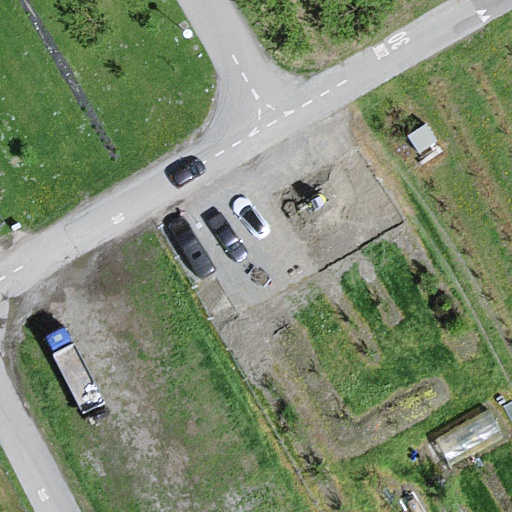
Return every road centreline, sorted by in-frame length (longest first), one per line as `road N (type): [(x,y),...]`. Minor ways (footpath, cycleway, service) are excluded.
road 1 (unclassified): [(271,123),(0,279)]
road 2 (unclassified): [(492,0),(271,123)]
road 3 (unclassified): [(200,0),(271,123)]
road 4 (unclassified): [(0,403),(57,511)]
